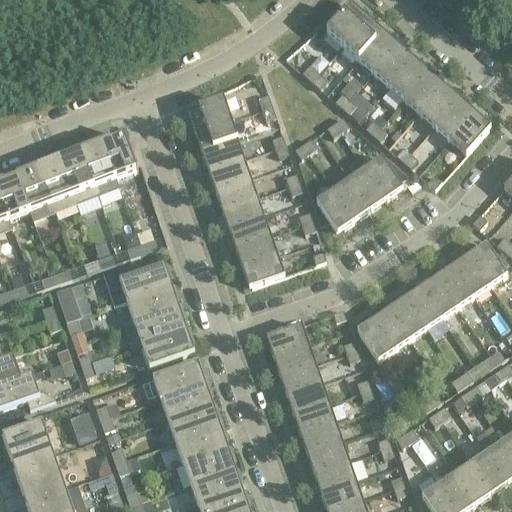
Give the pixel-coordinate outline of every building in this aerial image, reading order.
[(326,38),(342,52),(367,23),(351,9),(326,38)] [(382,37),(367,23),(342,52),(357,65),(382,37)] [(398,50),(382,37),(357,65),(373,79),(398,50)] [(413,64),(398,50),(373,79),(388,92),(413,64)] [(428,77),(413,64),(388,92),(403,106),(428,77)] [(309,71),(302,79),(311,87),(318,79),(309,71)] [(444,91),(428,77),(403,106),(419,119),(444,91)] [(328,87),(318,79),(311,87),(320,95),(328,87)] [(459,104),(444,91),(419,119),(434,133),(459,104)] [(342,99),(335,108),(342,114),(349,106),(342,99)] [(272,112),(268,100),(258,104),(262,115),(272,112)] [(474,118),(459,104),(434,133),(449,146),(474,118)] [(188,118),(195,139),(231,126),(224,106),(188,118)] [(356,112),(349,106),(342,114),(349,120),(356,112)] [(276,123),(272,112),(262,115),(265,127),(276,123)] [(490,132),(474,118),(449,146),(465,160),(490,132)] [(348,133),(342,124),(334,129),(341,138),(348,133)] [(237,145),(231,126),(195,139),(202,158),(237,145)] [(373,126),(365,135),(372,141),(380,133),(373,126)] [(341,138),(334,129),(327,134),(333,144),(341,138)] [(387,139),(380,133),(372,141),(380,147),(387,139)] [(137,175),(124,140),(102,149),(116,184),(137,175)] [(285,150),(282,141),(272,145),(275,154),(285,150)] [(244,165),(237,145),(202,158),(208,177),(244,165)] [(317,154),(310,145),(302,150),(309,160),(317,154)] [(116,184),(102,149),(80,157),(97,199),(118,191),(116,184)] [(289,159),(285,150),(275,154),(278,163),(289,159)] [(309,160),(302,150),(295,156),(301,165),(309,160)] [(403,153),(396,162),(403,168),(410,160),(403,153)] [(97,199),(80,157),(59,165),(75,207),(97,199)] [(417,166),(410,160),(403,168),(410,174),(417,166)] [(382,163),(365,174),(386,206),(403,194),(382,163)] [(75,207),(59,165),(38,174),(54,216),(75,207)] [(251,184),(244,165),(208,177),(215,196),(251,184)] [(54,216),(38,174),(17,182),(30,217),(32,224),(54,216)] [(386,206),(365,174),(349,185),(370,216),(386,206)] [(299,189),(296,180),(285,183),(288,192),(299,189)] [(434,181),(427,189),(434,195),(442,187),(434,181)] [(30,217),(17,182),(0,188),(0,202),(9,225),(30,217)] [(511,183),(503,194),(511,201),(511,183)] [(257,203),(251,184),(215,196),(222,216),(257,203)] [(370,216),(349,185),(333,196),(354,227),(370,216)] [(302,198),(299,189),(288,192),(291,201),(302,198)] [(354,227),(333,196),(316,207),(337,238),(354,227)] [(9,225),(0,202),(0,236),(12,232),(9,225)] [(264,222),(257,203),(222,216),(228,235),(264,222)] [(312,227),(309,218),(299,222),(302,231),(312,227)] [(487,227),(479,221),(472,229),(480,235),(487,227)] [(271,242),(264,222),(228,235),(235,254),(271,242)] [(315,236),(312,227),(302,231),(305,240),(315,236)] [(278,261),(271,242),(235,254),(242,273),(278,261)] [(504,242),(497,250),(504,257),(511,248),(504,242)] [(155,245),(141,250),(144,259),(158,254),(155,245)] [(507,281),(486,249),(469,261),(490,292),(507,281)] [(144,259),(141,250),(128,255),(131,264),(144,259)] [(326,267),(323,257),(312,261),(316,270),(326,267)] [(111,260),(98,265),(101,274),(114,269),(111,260)] [(285,281),(278,261),(242,273),(249,294),(285,281)] [(490,292),(469,261),(453,271),(474,303),(490,292)] [(101,274),(98,265),(84,270),(87,279),(101,274)] [(164,269),(130,281),(128,274),(128,272),(103,281),(103,282),(105,282),(109,293),(109,297),(112,304),(114,307),(115,310),(113,311),(114,312),(127,307),(172,292),(164,269)] [(474,303),(453,271),(437,282),(458,313),(474,303)] [(68,276),(54,280),(57,289),(71,285),(68,276)] [(57,289),(54,280),(41,285),(44,294),(57,289)] [(458,313),(437,282),(421,293),(442,324),(458,313)] [(25,291),(11,295),(14,304),(28,300),(25,291)] [(180,313),(172,292),(127,307),(134,329),(180,313)] [(66,293),(55,297),(56,299),(66,329),(77,324),(77,325),(83,323),(79,313),(77,311),(73,313),(66,295),(66,293)] [(442,324),(421,293),(405,303),(426,335),(442,324)] [(14,304),(11,295),(0,299),(0,307),(1,309),(14,304)] [(426,335),(405,303),(389,314),(411,345),(426,335)] [(56,322),(52,310),(41,313),(45,325),(56,322)] [(187,335),(180,313),(134,329),(142,350),(187,335)] [(411,345),(389,314),(373,325),(395,356),(411,345)] [(346,325),(343,316),(333,319),(336,329),(346,325)] [(60,334),(56,322),(45,325),(49,338),(60,334)] [(77,325),(77,324),(66,329),(70,341),(81,337),(77,325)] [(395,356),(373,325),(357,336),(378,367),(395,356)] [(309,350),(302,330),(266,343),(273,363),(309,350)] [(195,357),(187,335),(142,350),(149,373),(195,357)] [(357,355),(354,346),(343,350),(346,359),(357,355)] [(316,370),(309,350),(273,363),(280,382),(316,370)] [(71,365),(67,353),(56,356),(60,369),(71,365)] [(91,354),(77,360),(81,372),(92,368),(105,363),(103,358),(91,354)] [(360,364),(357,355),(346,359),(349,368),(360,364)] [(498,356),(490,361),(497,370),(504,365),(498,356)] [(20,382),(13,361),(2,365),(0,366),(0,390),(21,383),(20,382)] [(497,370),(490,361),(482,366),(489,375),(497,370)] [(75,377),(71,365),(60,369),(64,381),(75,377)] [(206,389),(198,366),(153,382),(160,405),(206,389)] [(96,380),(92,368),(81,372),(85,384),(96,380)] [(322,389),(316,370),(280,382),(287,401),(322,389)] [(511,380),(511,375),(508,370),(500,375),(506,384),(511,380)] [(506,384),(500,375),(492,380),(498,389),(506,384)] [(466,377),(458,382),(465,392),(473,386),(466,377)] [(39,398),(32,378),(20,382),(21,383),(0,390),(0,415),(25,406),(28,415),(53,406),(52,403),(41,397),(39,398)] [(382,382),(375,387),(382,397),(389,392),(382,382)] [(465,392),(458,382),(451,388),(457,397),(465,392)] [(370,394),(367,385),(357,389),(360,398),(370,394)] [(213,410),(206,389),(160,405),(168,426),(213,410)] [(329,408),(322,389),(287,401),(293,421),(329,408)] [(482,401),(476,391),(468,397),(474,406),(482,401)] [(373,403),(370,394),(360,398),(363,407),(373,403)] [(474,406),(468,397),(460,402),(466,411),(474,406)] [(434,399),(427,404),(433,413),(441,408),(434,399)] [(433,413),(427,404),(419,409),(425,418),(433,413)] [(336,428),(329,408),(293,421),(300,440),(336,428)] [(107,410),(96,414),(100,426),(111,422),(107,410)] [(221,432),(213,410),(168,426),(175,448),(221,432)] [(450,422),(444,413),(436,418),(442,427),(450,422)] [(90,418),(72,424),(80,449),(98,443),(90,418)] [(442,427),(436,418),(428,423),(434,433),(442,427)] [(115,434),(111,422),(100,426),(104,438),(115,434)] [(384,432),(380,423),(370,427),(373,436),(384,432)] [(2,439),(14,474),(54,460),(42,425),(2,439)] [(342,447),(336,428),(300,440),(307,459),(342,447)] [(228,453),(221,432),(175,448),(183,469),(228,453)] [(418,444),(412,434),(404,440),(410,449),(418,444)] [(118,437),(106,441),(109,447),(120,443),(118,437)] [(410,449),(404,440),(396,445),(402,454),(410,449)] [(511,440),(502,447),(511,462),(511,440)] [(391,452),(387,443),(377,447),(380,456),(391,452)] [(349,466),(342,447),(307,459),(313,479),(349,466)] [(511,486),(511,462),(502,447),(486,458),(507,489),(511,486)] [(394,461),(391,452),(380,456),(383,465),(394,461)] [(122,453),(111,457),(115,469),(126,465),(122,453)] [(236,475),(228,453),(183,469),(190,491),(236,475)] [(507,489),(486,458),(470,469),(491,500),(507,489)] [(66,494),(54,460),(14,474),(26,508),(66,494)] [(105,460),(94,464),(98,476),(109,472),(105,460)] [(130,477),(126,465),(115,469),(119,481),(130,477)] [(356,486),(349,466),(313,479),(320,498),(356,486)] [(491,500),(470,469),(454,480),(475,511),(491,500)] [(198,511),(243,496),(236,475),(190,491),(197,511),(198,511)] [(473,511),(475,511),(454,480),(438,490),(452,511),(473,511)] [(404,491),(401,482),(390,485),(394,494),(404,491)] [(343,511),(363,505),(356,486),(320,498),(325,511),(343,511)] [(452,511),(438,490),(421,502),(428,511),(452,511)] [(407,500),(404,491),(394,494),(397,503),(407,500)] [(72,511),(66,494),(26,508),(27,511),(72,511)] [(137,496),(126,500),(130,511),(141,508),(137,496)] [(248,511),(243,496),(198,511),(248,511)]
